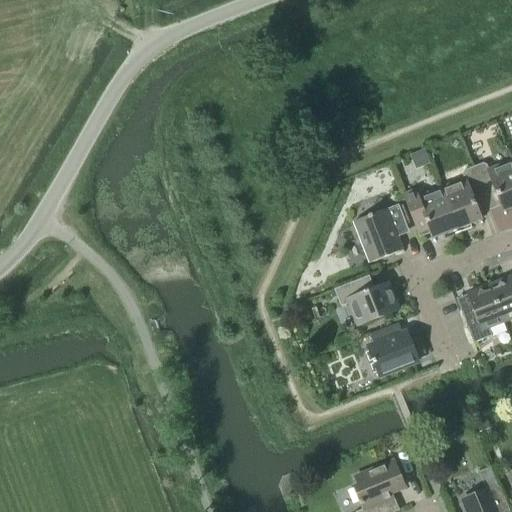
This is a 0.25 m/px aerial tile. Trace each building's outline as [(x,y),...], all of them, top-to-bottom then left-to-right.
[(482,164),(473,168),(487,205),(499,201),(503,212),(511,208),(511,163),(511,161),(488,170),(486,166),(482,164)] [(463,180),(440,189),(458,234),(471,229),(470,225),(480,221),(476,210),(487,205),(473,168),(463,171),(462,175),(463,180)] [(458,234),(440,189),(417,198),(415,193),(411,192),(402,195),(417,233),(428,229),(432,239),(443,235),(445,239),(458,234)] [(395,234),(407,229),(398,206),(353,223),(369,264),(402,251),(395,234)] [(349,304),(358,326),(398,311),(387,284),(373,290),(368,277),(334,290),(340,307),(349,304)] [(491,285),(489,286),(503,323),(511,319),(511,279),(511,277),(501,281),(501,280),(491,284),(491,285)] [(503,323),(489,286),(487,287),(486,285),(476,289),(476,291),(467,295),(471,308),(460,312),(473,344),(491,336),(488,329),(503,323)] [(415,356),(418,350),(415,341),(409,339),(407,333),(398,337),(393,326),(369,335),(373,346),(367,349),(378,377),(418,362),(415,356)] [(483,413),(472,417),(476,426),(479,433),(489,429),(487,422),(483,413)] [(395,511),(388,495),(404,488),(393,462),(354,478),(358,486),(353,488),(362,510),(357,511),(395,511)] [(509,511),(499,487),(488,492),(487,490),(461,501),(466,511),(509,511)]
